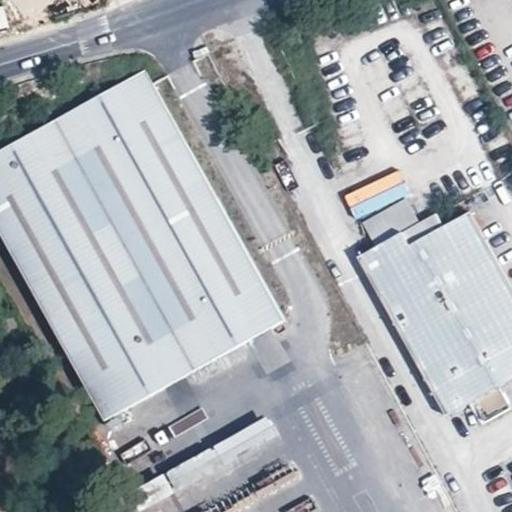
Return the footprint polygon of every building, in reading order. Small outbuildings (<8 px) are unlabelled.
[(0,222),(106,415),(284,317),(147,65),(0,145),(0,222)] [(511,285),(465,199),(359,256),(446,420),(474,405),(485,425),(511,411),(501,391),(511,384),(511,285)] [(16,311),(0,320),(0,324),(19,361),(38,351),(16,311)] [(280,366),(274,346),(261,349),(266,369),(280,366)] [(154,478),(164,499),(282,440),(271,420),(154,478)]
